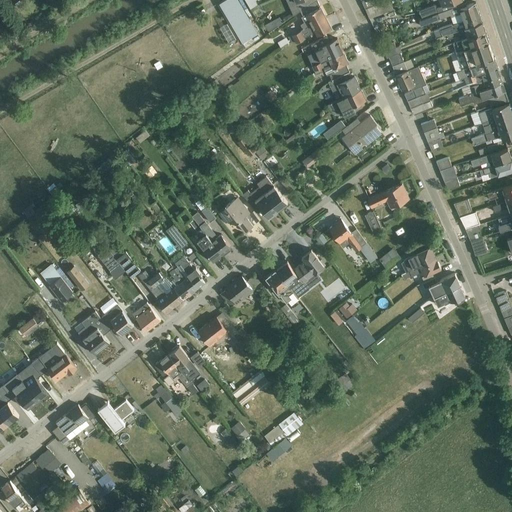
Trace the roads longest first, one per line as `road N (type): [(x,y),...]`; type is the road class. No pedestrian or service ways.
road 1 (residential): [(0,459),(409,139)]
road 2 (residential): [(409,139),(511,383)]
road 3 (residential): [(345,0),(409,139)]
